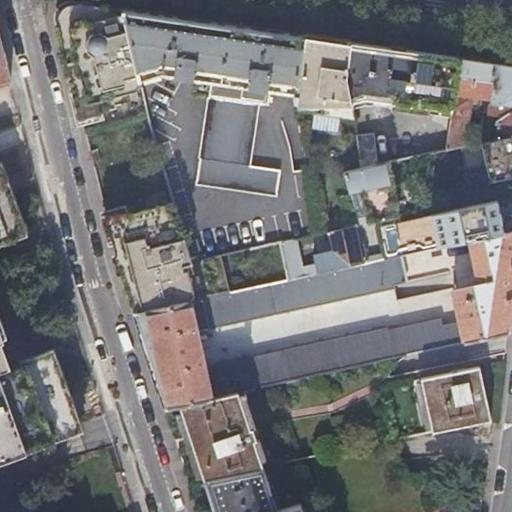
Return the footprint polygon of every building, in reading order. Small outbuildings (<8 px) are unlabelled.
[(113,105),(127,102),(125,94),(133,92),(138,85),(137,80),(136,77),(127,38),(121,9),(87,4),(69,2),(62,10),(54,18),(58,35),(78,117),(80,117),(100,112),(114,108),(113,105)] [(136,77),(137,80),(159,74),(207,81),(193,183),(275,195),(279,169),(250,164),(257,105),(265,107),(267,91),(289,94),(290,103),(295,103),(297,95),(292,94),(301,36),(239,27),(217,23),(121,9),(127,38),(136,77)] [(325,39),(301,36),(292,94),(297,95),(295,103),(295,104),(296,111),(351,120),(350,112),(348,104),(348,100),(344,74),(348,43),(325,39)] [(398,50),(348,43),(344,74),(348,100),(361,97),(450,110),(457,58),(398,50)] [(473,89),(485,91),(483,112),(479,143),(495,140),(511,136),(511,56),(498,54),(496,64),(480,62),(457,58),(450,110),(445,151),(465,147),(473,89)] [(348,104),(350,112),(357,111),(355,104),(348,104)] [(100,112),(80,117),(82,125),(102,120),(100,112)] [(511,136),(495,140),(479,143),(489,181),(511,176),(511,136)] [(371,137),(354,139),(359,170),(376,167),(371,137)] [(465,147),(445,151),(435,154),(436,160),(445,158),(450,178),(476,172),(470,145),(465,147)] [(402,161),(383,165),(387,183),(406,179),(402,161)] [(355,219),(356,226),(395,217),(387,183),(383,165),(376,167),(359,170),(343,174),(347,193),(359,190),(366,217),(355,219)] [(9,377),(6,368),(4,364),(1,365),(0,362),(0,227),(17,221),(0,172),(0,443),(73,417),(52,361),(9,377)] [(511,215),(499,218),(495,201),(374,228),(381,260),(398,256),(468,241),(511,231),(511,215)] [(107,222),(106,222),(120,277),(123,292),(129,315),(132,314),(227,294),(219,256),(190,262),(172,205),(127,217),(107,222)] [(125,209),(105,213),(107,222),(127,217),(125,209)] [(353,232),(352,227),(327,232),(332,254),(322,256),(325,272),(366,263),(361,242),(356,244),(353,232)] [(398,256),(381,260),(366,263),(325,272),(227,294),(132,314),(149,365),(164,410),(178,407),(246,392),(405,355),(505,334),(511,292),(511,287),(511,231),(468,241),(476,278),(453,310),(456,322),(440,326),(438,318),(385,331),(385,329),(202,368),(195,334),(392,288),(391,285),(403,283),(398,256)] [(301,238),(277,243),(279,254),(303,249),(301,238)] [(418,380),(430,435),(489,423),(477,367),(454,373),(418,380)] [(246,392),(178,407),(184,423),(178,424),(186,450),(192,448),(202,480),(214,478),(261,468),(252,441),(256,440),(251,427),(248,429),(238,398),(247,396),(246,392)] [(262,468),(261,468),(214,478),(202,480),(212,511),(302,511),(300,505),(275,511),(262,468)]
